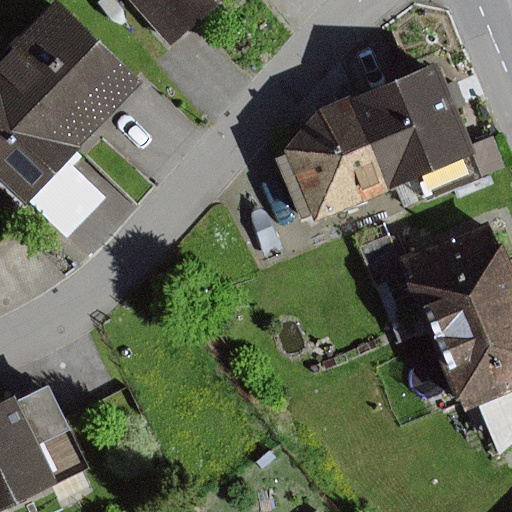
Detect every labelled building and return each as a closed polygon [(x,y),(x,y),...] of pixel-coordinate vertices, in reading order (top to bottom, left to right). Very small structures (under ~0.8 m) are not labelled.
[(86,144),(145,87),(54,0),(53,0),(12,44),(16,47),(0,63),(86,144)] [(122,0),(168,55),(235,0),(122,0)] [(0,185),(25,209),(31,202),(68,163),(86,144),(0,63),(0,62),(0,185)] [(436,65),(356,98),(393,188),(474,156),(455,111),(466,106),(455,81),(444,85),(436,65)] [(393,188),(356,98),(319,110),(284,148),(314,222),(393,188)] [(68,163),(31,202),(68,238),(105,200),(68,163)] [(406,258),(431,323),(511,291),(511,265),(504,245),(497,248),(488,225),(406,258)] [(511,291),(431,323),(466,410),(478,405),(511,391),(511,291)] [(47,387),(15,403),(53,480),(85,465),(47,387)] [(511,391),(478,405),(498,456),(511,443),(511,391)] [(14,399),(0,405),(0,511),(56,486),(53,480),(15,403),(14,399)]
